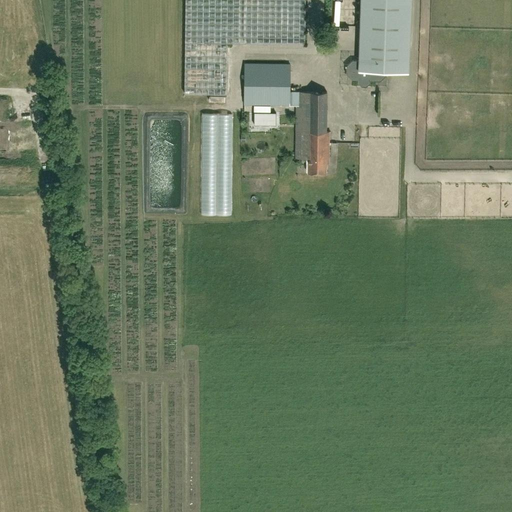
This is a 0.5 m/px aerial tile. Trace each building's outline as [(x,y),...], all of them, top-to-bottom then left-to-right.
[(227,42),(305,43),(305,0),(185,0),(184,93),(226,93),(227,42)] [(352,59),(346,65),(346,73),(352,80),(358,80),(358,82),(361,86),(366,86),(370,83),(370,80),(380,81),(386,75),(386,71),(408,72),(410,0),(360,0),(359,60),(352,59)] [(344,14),(344,26),(352,26),(352,14),(344,14)] [(289,91),(290,63),(245,63),(244,104),(296,104),(296,158),(308,158),(307,172),(326,173),(326,158),(329,158),(329,131),(326,131),(327,91),(289,91)] [(276,124),(276,112),(254,112),(254,124),(276,124)] [(231,215),(232,114),(201,113),(200,214),(231,215)]
